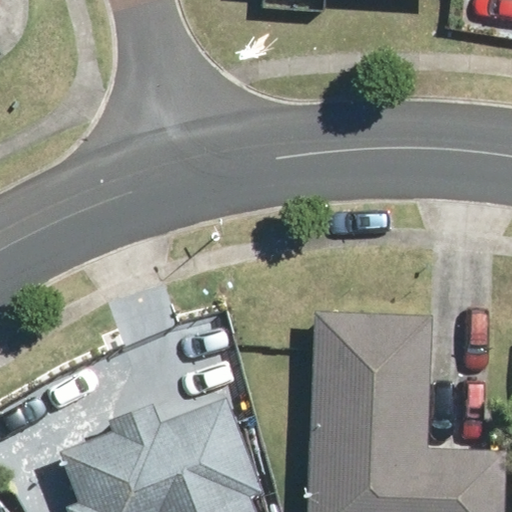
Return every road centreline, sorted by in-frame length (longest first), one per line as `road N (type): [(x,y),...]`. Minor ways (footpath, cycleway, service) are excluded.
road 1 (residential): [(511,163),(379,151),(196,168)]
road 2 (residential): [(196,168),(55,216),(0,247)]
road 3 (residential): [(140,0),(196,168)]
